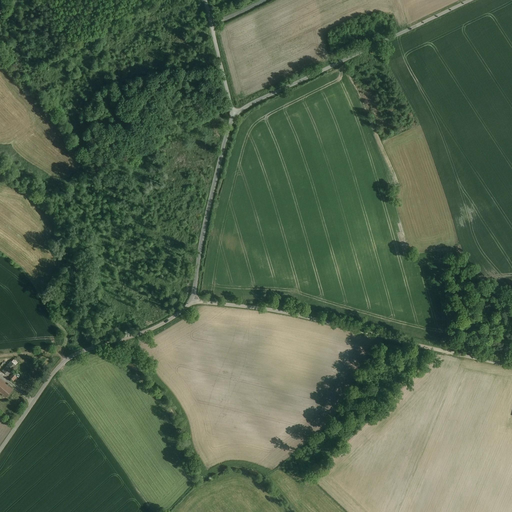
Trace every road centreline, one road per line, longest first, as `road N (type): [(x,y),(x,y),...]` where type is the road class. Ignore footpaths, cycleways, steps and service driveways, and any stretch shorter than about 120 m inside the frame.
road 1 (unclassified): [(192,299),(292,312),(511,366)]
road 2 (unclassified): [(471,0),(232,114)]
road 3 (unclassified): [(192,299),(156,325),(62,362),(0,450)]
road 4 (unclassified): [(232,114),(192,299)]
